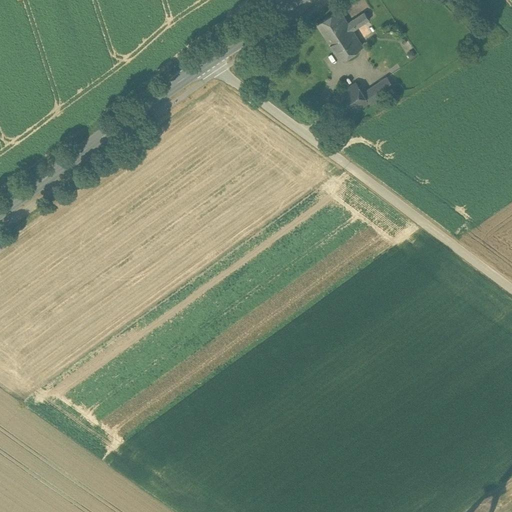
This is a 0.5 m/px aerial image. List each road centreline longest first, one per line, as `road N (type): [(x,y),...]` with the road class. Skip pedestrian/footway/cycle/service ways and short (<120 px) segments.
road 1 (unclassified): [(209,61),(511,287)]
road 2 (primary): [(209,61),(0,210)]
